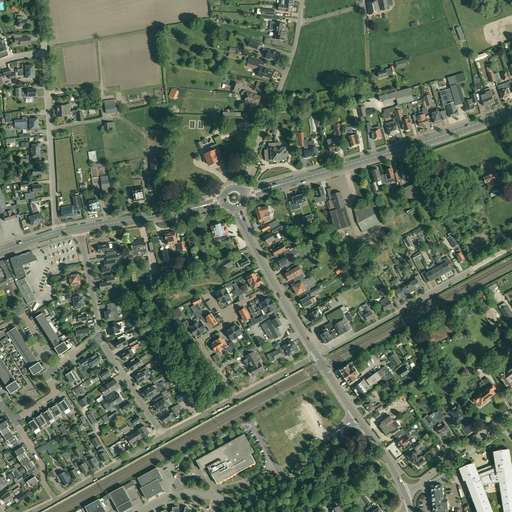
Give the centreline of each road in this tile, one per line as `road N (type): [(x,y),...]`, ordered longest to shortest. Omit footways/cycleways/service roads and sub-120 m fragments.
road 1 (primary): [(244,195),(511,111)]
road 2 (residential): [(240,188),(293,53),(301,0)]
road 3 (residential): [(317,357),(473,268)]
road 4 (residential): [(45,53),(59,232)]
road 5 (tertiary): [(357,418),(284,479),(245,499),(214,497)]
road 6 (primary): [(79,228),(222,201)]
road 7 (tertiary): [(511,413),(405,494)]
road 8 (residential): [(56,500),(163,436)]
